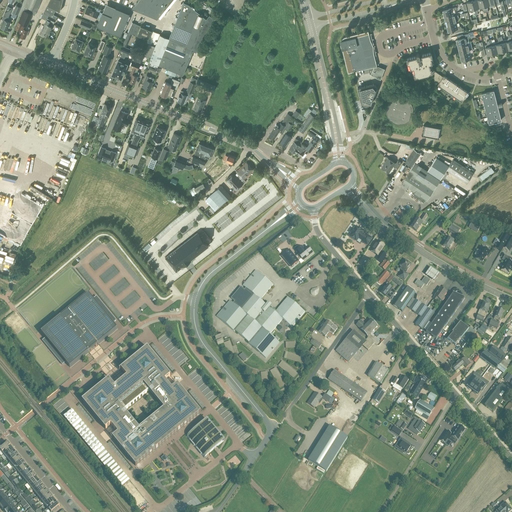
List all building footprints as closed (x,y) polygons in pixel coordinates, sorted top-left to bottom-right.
[(33,14),(34,15),(41,0),(28,0),(24,10),(22,14),(16,29),(20,31),(20,32),(21,32),(20,36),(25,38),(30,27),(28,26),(33,14)] [(49,0),(47,5),(60,11),(62,0),(49,0)] [(138,0),(132,8),(157,18),(172,0),(138,0)] [(484,13),(486,13),(482,0),(477,0),(479,7),(480,9),(483,8),(483,10),(484,13)] [(473,13),(475,13),(472,1),(467,2),(469,10),(469,12),(473,11),(473,13)] [(196,52),(214,19),(210,15),(206,19),(189,4),(186,11),(181,9),(169,38),(160,34),(155,46),(150,58),(149,61),(156,64),(183,75),(193,51),(196,52)] [(3,24),(1,27),(7,30),(10,22),(7,21),(8,18),(9,17),(12,8),(8,6),(2,20),(4,20),(4,21),(2,24),(3,24)] [(98,13),(87,8),(84,16),(95,21),(98,13)] [(102,12),(97,26),(121,36),(130,14),(116,8),(112,16),(102,12)] [(444,16),(454,13),(453,8),(443,10),(442,10),(444,16)] [(51,17),(52,14),(46,11),(45,14),(43,13),(41,18),(46,20),(40,33),(44,35),(49,25),(48,25),(50,21),(47,20),(49,16),(51,17)] [(49,25),(44,35),(48,37),(53,27),(52,27),(57,16),(52,14),(51,17),(49,16),(47,20),(50,21),(48,25),(49,25)] [(91,25),(82,21),(80,25),(90,29),(91,25)] [(122,46),(126,47),(132,34),(137,36),(138,35),(148,39),(150,34),(152,30),(145,27),(145,28),(139,26),(139,25),(133,23),(122,46)] [(457,24),(446,26),(448,32),(448,31),(455,30),(456,33),(462,31),(464,31),(463,28),(462,29),(461,28),(461,27),(459,26),(457,26),(457,24)] [(286,27),(265,32),(272,60),(293,55),(286,27)] [(150,58),(155,46),(160,34),(152,30),(148,39),(147,42),(148,42),(147,43),(149,44),(144,55),(150,58)] [(340,41),(342,50),(348,73),(354,72),(377,66),(375,59),(374,53),(373,46),(370,40),(369,34),(369,33),(368,31),(363,32),(346,37),(344,37),(343,38),(342,39),(342,40),(341,41),(340,41)] [(463,34),(457,36),(459,36),(459,39),(456,40),(456,39),(456,40),(455,40),(457,45),(468,43),(470,42),(469,37),(470,36),(469,33),(463,35),(463,34)] [(508,50),(506,40),(503,41),(502,36),(499,37),(503,51),(508,50)] [(142,50),(145,41),(137,37),(133,46),(142,50)] [(72,48),(79,51),(83,41),(83,40),(79,38),(79,39),(76,38),(74,44),(72,44),(71,47),(72,48)] [(498,52),(496,44),(493,45),(492,42),(491,39),(489,40),(492,54),(498,52)] [(236,41),(233,47),(244,52),(247,45),(244,44),(244,43),(239,41),(239,42),(236,41)] [(89,43),(85,53),(88,55),(87,55),(91,57),(91,56),(92,56),(96,46),(89,43)] [(105,56),(104,56),(99,69),(100,70),(101,71),(104,72),(105,72),(107,72),(112,59),(107,57),(108,55),(109,55),(112,48),(106,46),(103,53),(106,54),(105,56)] [(460,56),(470,53),(469,50),(472,50),(473,49),(472,47),(469,48),(459,50),(460,56)] [(134,57),(136,52),(129,49),(127,54),(134,57)] [(416,56),(407,58),(409,68),(412,67),(413,73),(414,73),(415,76),(418,76),(419,76),(429,74),(429,73),(433,75),(434,80),(438,83),(437,84),(462,101),(465,98),(469,93),(444,75),(443,76),(432,69),(432,68),(431,63),(434,62),(431,52),(420,55),(419,54),(418,53),(417,53),(417,54),(416,55),(417,56),(416,56)] [(206,57),(196,53),(191,66),(201,70),(206,57)] [(461,61),(462,61),(472,59),(470,53),(460,56),(461,61)] [(230,57),(227,63),(237,68),(240,61),(230,57)] [(119,61),(113,75),(114,75),(113,76),(117,78),(124,62),(121,60),(120,62),(119,61)] [(131,76),(129,82),(135,84),(138,77),(138,76),(139,73),(139,72),(136,71),(136,69),(138,70),(140,64),(133,61),(132,63),(133,66),(134,66),(132,70),(131,72),(130,75),(131,76)] [(154,69),(156,64),(149,61),(147,66),(148,67),(154,69)] [(124,62),(117,78),(120,79),(120,78),(121,79),(127,65),(126,64),(126,63),(124,62)] [(223,71),(221,76),(231,80),(234,74),(227,72),(229,69),(223,66),(221,70),(223,71)] [(378,66),(374,67),(368,69),(369,74),(371,74),(371,75),(376,77),(376,78),(381,80),(385,69),(378,66)] [(143,88),(150,90),(153,83),(153,82),(154,79),(147,76),(144,83),(145,84),(143,88)] [(217,81),(215,84),(221,87),(223,84),(229,86),(230,85),(231,85),(232,82),(231,81),(231,80),(221,76),(219,82),(217,81)] [(202,85),(206,87),(205,89),(213,92),(216,85),(198,78),(195,85),(201,87),(202,85)] [(171,84),(166,82),(161,94),(167,97),(167,95),(171,97),(174,87),(177,88),(180,81),(173,79),(171,84)] [(180,93),(179,98),(178,101),(184,103),(187,96),(191,97),(192,93),(196,82),(192,81),(190,86),(191,86),(188,92),(187,96),(183,94),(184,92),(181,90),(180,93)] [(365,86),(358,88),(360,96),(361,96),(360,96),(362,104),(363,103),(364,104),(365,105),(366,105),(367,105),(368,105),(369,105),(370,104),(371,104),(374,97),(373,97),(374,94),(375,95),(377,88),(376,87),(377,86),(376,86),(376,85),(375,85),(375,84),(374,84),(366,85),(367,86),(365,87),(365,86)] [(255,86),(251,97),(256,99),(256,100),(260,102),(264,91),(261,90),(261,89),(255,86)] [(497,104),(494,91),(482,94),(489,123),(501,120),(498,107),(502,106),(502,103),(497,104)] [(269,92),(264,102),(269,104),(269,105),(273,107),(277,97),(274,95),(275,94),(269,92)] [(198,97),(194,108),(201,111),(206,100),(198,97)] [(277,97),(273,107),(277,108),(282,110),(287,99),(281,97),(280,98),(277,97)] [(401,125),(404,125),(407,123),(409,121),(411,119),(413,116),(413,112),(413,109),(412,106),(410,103),(408,101),(405,99),(402,98),(399,98),(395,99),(392,100),(390,102),(388,105),(387,108),(386,111),(386,115),(387,118),(389,120),(392,123),(394,124),(397,125),(401,125)] [(215,101),(211,100),(209,106),(212,107),(209,113),(216,116),(217,113),(218,114),(220,109),(219,109),(220,106),(214,103),(215,101)] [(296,101),(293,106),(299,110),(302,105),(296,101)] [(102,113),(109,115),(112,107),(105,104),(105,105),(104,104),(103,105),(102,107),(103,108),(103,109),(101,108),(99,113),(100,113),(99,115),(100,115),(101,115),(102,113)] [(241,125),(245,115),(240,112),(240,110),(237,109),(235,115),(238,116),(235,123),(241,125)] [(127,118),(129,113),(120,110),(117,118),(113,128),(121,131),(123,126),(124,126),(124,125),(127,126),(130,119),(127,118)] [(107,120),(109,115),(102,113),(101,115),(100,115),(97,124),(102,126),(104,119),(107,120)] [(311,121),(315,117),(311,114),(307,119),(301,127),(305,131),(312,122),(311,121)] [(251,117),(245,115),(241,125),(242,125),(242,126),(245,127),(246,127),(247,127),(249,121),(252,122),(255,116),(252,115),(251,117)] [(260,118),(256,117),(254,122),(257,124),(254,130),(261,133),(262,130),(264,131),(267,123),(259,120),(260,118)] [(132,131),(132,132),(132,131),(136,133),(135,135),(137,136),(144,120),(141,120),(137,119),(137,118),(137,119),(136,120),(136,119),(134,124),(135,124),(132,131)] [(137,136),(140,137),(141,135),(145,136),(144,136),(145,137),(145,136),(148,129),(148,130),(150,125),(149,125),(150,124),(150,123),(150,124),(145,122),(146,121),(144,120),(137,136)] [(286,126),(284,128),(288,131),(292,125),(292,124),(293,123),(289,120),(286,126)] [(276,125),(269,135),(274,139),(276,136),(277,138),(280,133),(281,130),(283,131),(284,128),(286,126),(281,122),(278,127),(276,125)] [(501,131),(501,127),(497,128),(497,129),(496,130),(487,124),(486,126),(496,132),(501,131)] [(441,128),(424,125),(422,135),(422,136),(439,139),(439,138),(441,129),(441,128)] [(166,130),(158,127),(158,128),(157,128),(153,137),(154,138),(153,139),(161,142),(166,130)] [(181,136),(174,133),(168,147),(176,150),(178,145),(179,146),(180,142),(179,141),(181,136)] [(285,133),(279,142),(280,142),(280,143),(281,144),(282,144),(285,146),(288,141),(290,142),(293,137),(289,134),(288,134),(285,133)] [(315,136),(306,149),(310,153),(320,139),(320,138),(316,135),(315,136)] [(67,138),(65,143),(75,146),(77,141),(67,138)] [(295,152),(302,142),(296,138),(292,145),(290,149),(295,152)] [(483,143),(474,142),(475,138),(468,138),(468,145),(473,145),(473,148),(483,148),(483,143)] [(302,156),(304,152),(304,151),(307,147),(301,143),(302,142),(295,152),(296,153),(296,152),(302,156)] [(125,154),(130,156),(134,146),(129,143),(125,154)] [(191,162),(199,165),(202,158),(203,156),(206,146),(199,143),(198,148),(196,148),(196,150),(195,153),(195,155),(193,155),(191,162)] [(139,148),(134,146),(130,156),(135,158),(139,148)] [(210,159),(214,149),(206,146),(203,156),(202,158),(199,165),(199,166),(202,167),(203,166),(206,160),(204,160),(205,157),(210,159)] [(106,149),(101,147),(98,155),(113,161),(116,153),(112,151),(110,155),(104,153),(106,149)] [(161,150),(155,148),(150,162),(155,164),(161,150)] [(170,151),(164,149),(160,157),(166,160),(170,151)] [(411,167),(420,153),(414,149),(405,162),(411,167)] [(61,151),(59,156),(67,159),(69,155),(61,151)] [(228,155),(227,157),(225,156),(223,160),(226,161),(232,163),(234,158),(228,155)] [(211,184),(226,168),(216,158),(207,168),(211,171),(205,177),(211,184)] [(396,163),(395,163),(388,158),(381,168),(389,173),(393,166),(397,169),(402,162),(398,160),(396,163)] [(428,171),(440,179),(449,166),(437,158),(428,171)] [(177,159),(174,166),(183,169),(185,163),(177,159)] [(449,166),(440,179),(459,191),(465,181),(467,182),(473,172),(453,159),(449,166)] [(244,179),(254,170),(246,162),(237,171),(239,174),(237,176),(234,174),(227,180),(236,190),(243,183),(239,179),(241,176),(244,179)] [(414,191),(428,171),(415,163),(402,183),(414,191)] [(491,167),(478,177),(481,182),(494,171),(491,167)] [(427,199),(440,179),(428,171),(414,191),(415,192),(413,194),(418,199),(419,198),(423,203),(427,199)] [(44,177),(42,176),(41,179),(53,185),(56,179),(45,174),(44,177)] [(41,180),(39,185),(51,191),(52,189),(48,187),(49,184),(41,180)] [(197,192),(206,187),(203,183),(194,188),(197,192)] [(209,196),(205,200),(211,207),(210,208),(213,212),(219,207),(220,206),(225,202),(226,200),(231,196),(221,185),(209,196)] [(382,202),(387,196),(382,192),(377,198),(382,202)] [(175,204),(177,199),(170,196),(167,200),(175,204)] [(423,223),(428,216),(424,214),(419,221),(416,218),(410,227),(416,232),(422,223),(423,223)] [(473,221),(470,226),(478,231),(481,225),(473,221)] [(457,236),(460,230),(453,225),(449,231),(457,236)] [(351,234),(349,237),(356,242),(359,239),(362,241),(362,242),(367,246),(372,239),(366,235),(362,233),(363,232),(356,227),(354,230),(353,230),(352,230),(351,231),(351,232),(351,233),(351,234)] [(210,239),(205,232),(204,232),(200,236),(197,232),(197,233),(194,235),(193,235),(193,236),(190,238),(187,241),(187,240),(186,241),(183,243),(183,244),(180,246),(179,246),(176,249),(173,251),(172,252),(170,254),(169,254),(169,255),(166,257),(165,257),(166,258),(166,257),(168,260),(168,261),(169,261),(171,264),(174,267),(173,267),(174,268),(176,270),(176,271),(177,271),(180,268),(183,266),(184,266),(191,260),(194,257),(194,258),(194,257),(197,255),(198,254),(200,252),(201,252),(204,249),(205,249),(204,249),(207,247),(208,247),(208,246),(206,243),(210,240),(210,239)] [(495,249),(501,252),(503,249),(509,238),(504,235),(495,249)] [(509,238),(503,249),(508,252),(511,245),(511,237),(510,236),(509,238)] [(449,250),(454,241),(448,237),(443,246),(449,250)] [(375,246),(371,251),(377,256),(379,257),(378,257),(376,260),(380,263),(381,263),(383,260),(387,254),(381,250),(384,246),(378,242),(375,246)] [(282,256),(291,268),(299,261),(301,259),(303,261),(312,253),(307,247),(304,249),(303,247),(297,252),(298,254),(298,255),(295,257),(289,250),(282,256)] [(478,251),(475,255),(477,257),(476,259),(482,263),(485,259),(487,257),(488,257),(490,253),(486,251),(488,249),(483,247),(482,249),(480,252),(478,251)] [(266,249),(262,252),(270,262),(273,259),(266,249)] [(508,275),(511,270),(511,269),(511,263),(511,262),(511,259),(505,255),(502,260),(506,262),(501,271),(508,275)] [(278,270),(285,266),(281,260),(275,265),(278,270)] [(409,267),(411,264),(404,260),(400,267),(401,268),(400,270),(401,271),(397,277),(404,281),(408,275),(407,276),(405,274),(409,267)] [(390,265),(386,262),(381,268),(385,271),(390,265)] [(430,267),(425,274),(434,280),(439,273),(430,267)] [(223,310),(217,317),(234,331),(249,343),(249,344),(266,358),(279,343),(270,334),(282,320),(283,319),(292,327),(305,312),(288,298),(286,299),(281,295),(282,294),(280,292),(278,290),(277,292),(271,287),(273,285),(256,270),(243,286),(246,288),(244,290),(241,287),(231,299),(234,302),(233,303),(230,301),(223,310)] [(389,274),(385,272),(377,282),(381,285),(389,274)] [(426,286),(430,281),(425,277),(421,283),(417,280),(414,284),(421,289),(424,285),(426,286)] [(396,292),(387,285),(385,288),(384,287),(381,291),(381,292),(381,293),(386,297),(387,295),(388,296),(387,297),(390,299),(396,292)] [(406,287),(393,306),(402,312),(415,294),(406,287)] [(442,302),(444,298),(443,298),(447,293),(440,288),(433,299),(437,301),(438,299),(442,302)] [(426,333),(436,340),(465,299),(453,293),(453,294),(426,333)] [(46,338),(42,341),(62,365),(66,362),(70,368),(91,351),(117,329),(113,324),(116,321),(96,297),(93,300),(89,294),(41,333),(46,338)] [(427,310),(421,306),(422,305),(415,300),(409,309),(414,312),(414,313),(420,317),(415,324),(423,330),(434,314),(427,309),(427,310)] [(478,315),(476,320),(483,322),(486,314),(490,306),(482,302),(479,311),(477,314),(478,315)] [(492,320),(488,329),(493,331),(494,329),(497,330),(500,324),(499,323),(499,322),(499,321),(500,319),(503,311),(498,309),(495,317),(493,321),(492,320)] [(370,319),(365,325),(361,320),(356,325),(360,330),(368,337),(377,326),(370,319)] [(327,328),(330,324),(326,321),(324,324),(323,324),(321,327),(322,327),(318,332),(323,335),(326,331),(325,330),(327,328)] [(470,328),(469,330),(461,323),(447,339),(456,346),(461,340),(467,344),(476,333),(470,328)] [(326,331),(323,335),(325,337),(329,332),(333,334),(337,329),(330,324),(327,328),(325,330),(326,331)] [(483,325),(482,326),(479,330),(484,334),(488,329),(483,325)] [(167,331),(157,338),(176,362),(172,365),(179,374),(184,371),(180,365),(188,358),(167,331)] [(363,337),(362,338),(354,331),(335,351),(348,363),(359,351),(363,347),(368,351),(374,344),(368,338),(366,340),(363,337)] [(511,345),(511,343),(511,339),(508,337),(505,341),(506,342),(502,347),(506,351),(510,345),(511,345)] [(483,338),(479,343),(485,347),(489,342),(483,338)] [(107,380),(82,401),(106,430),(106,429),(111,425),(118,433),(113,438),(112,437),(112,438),(136,466),(201,413),(177,384),(177,385),(172,389),(165,380),(170,376),(171,376),(147,347),(122,368),(121,369),(127,377),(122,380),(121,379),(118,381),(119,383),(115,387),(109,379),(107,380)] [(506,356),(493,347),(492,349),(489,347),(488,350),(490,351),(489,353),(501,362),(506,356)] [(493,357),(485,351),(480,357),(488,363),(491,365),(496,369),(499,364),(500,363),(496,360),(493,357)] [(237,356),(243,362),(246,358),(241,352),(237,356)] [(460,361),(452,368),(456,372),(463,365),(466,368),(471,364),(465,357),(460,361)] [(503,365),(506,361),(504,359),(502,362),(501,362),(500,363),(499,364),(500,365),(497,368),(503,374),(506,370),(505,369),(506,368),(503,365)] [(365,378),(379,386),(386,371),(372,364),(365,378)] [(209,402),(218,395),(197,368),(195,369),(197,373),(193,376),(192,374),(194,373),(193,371),(189,375),(195,383),(200,379),(203,382),(197,386),(209,402)] [(361,402),(367,393),(334,370),(328,380),(361,402)] [(487,377),(490,381),(496,376),(492,372),(487,377)] [(467,387),(467,388),(470,390),(471,389),(472,391),(480,380),(476,377),(478,375),(475,373),(470,379),(471,380),(467,386),(467,387)] [(394,377),(391,383),(394,385),(392,388),(400,392),(403,389),(408,380),(401,376),(399,381),(397,380),(398,379),(394,377)] [(418,378),(417,377),(414,382),(415,383),(414,385),(414,386),(413,386),(412,387),(412,388),(409,394),(417,399),(420,393),(419,392),(420,389),(422,390),(427,380),(420,376),(418,378)] [(480,380),(472,391),(474,392),(473,393),(477,395),(477,394),(478,395),(482,389),(484,390),(489,383),(486,381),(484,383),(480,380)] [(493,413),(509,391),(501,385),(484,406),(493,413)] [(378,404),(385,392),(379,389),(372,400),(378,404)] [(426,398),(433,401),(436,395),(429,392),(426,398)] [(320,404),(323,400),(321,399),(322,397),(315,393),(308,404),(314,408),(318,402),(320,404)] [(397,405),(406,396),(402,393),(394,402),(397,405)] [(333,402),(335,400),(332,398),(331,398),(328,396),(325,394),(322,398),(328,403),(330,402),(331,403),(332,404),(333,402)] [(429,417),(434,409),(420,401),(415,409),(429,417)] [(216,410),(241,443),(250,436),(225,403),(216,410)] [(367,403),(357,424),(362,427),(372,408),(369,407),(370,405),(367,403)] [(415,419),(408,429),(417,435),(419,433),(419,434),(425,426),(415,419)] [(207,420),(204,423),(201,426),(186,437),(193,445),(203,458),(208,454),(224,441),(207,420)] [(347,430),(353,427),(350,422),(345,425),(347,430)] [(329,426),(308,461),(326,472),(347,438),(329,426)] [(392,426),(390,430),(392,431),(392,432),(399,437),(402,432),(395,427),(394,428),(392,426)] [(457,441),(465,430),(459,426),(452,437),(450,436),(447,440),(451,442),(454,439),(457,441)] [(447,431),(441,441),(444,444),(447,440),(450,436),(451,434),(447,431)] [(406,453),(410,447),(410,446),(411,445),(401,438),(395,448),(404,454),(405,453),(406,453)] [(7,444),(0,449),(1,450),(0,450),(3,455),(12,448),(8,443),(7,444)] [(12,448),(3,455),(7,459),(15,452),(12,448)] [(15,452),(7,459),(10,463),(9,464),(19,456),(15,452)] [(364,454),(358,462),(363,466),(365,463),(370,466),(373,460),(364,454)] [(19,456),(9,464),(12,468),(14,467),(22,460),(19,456)] [(179,462),(185,469),(190,465),(184,458),(179,462)] [(431,459),(421,473),(428,477),(437,463),(431,459)] [(22,460),(14,467),(17,471),(25,465),(22,460)] [(25,465),(17,471),(21,476),(29,469),(25,465)] [(379,465),(371,477),(386,487),(390,480),(387,478),(388,477),(384,475),(387,471),(379,465)] [(29,469),(21,476),(24,480),(32,473),(29,469)] [(32,473),(24,480),(27,484),(36,477),(32,473)] [(117,482),(121,487),(129,480),(125,475),(117,482)] [(36,477),(27,484),(31,488),(39,481),(36,477)] [(31,488),(28,491),(29,492),(32,490),(34,492),(42,485),(39,481),(31,488)] [(42,485),(34,492),(38,496),(46,490),(42,485)] [(46,490),(38,496),(41,501),(49,494),(46,490)] [(49,494),(41,501),(44,505),(53,498),(49,494)] [(5,495),(0,499),(0,506),(8,499),(5,495)] [(53,498),(44,505),(48,509),(56,502),(53,498)] [(8,499),(0,506),(3,510),(12,504),(8,499)] [(315,500),(307,511),(318,511),(323,505),(315,500)] [(333,501),(328,509),(333,511),(351,511),(350,511),(333,501)] [(56,502),(48,509),(50,511),(54,511),(59,508),(59,507),(60,506),(56,502)] [(509,511),(511,510),(505,503),(500,507),(501,507),(495,511),(509,511)]
